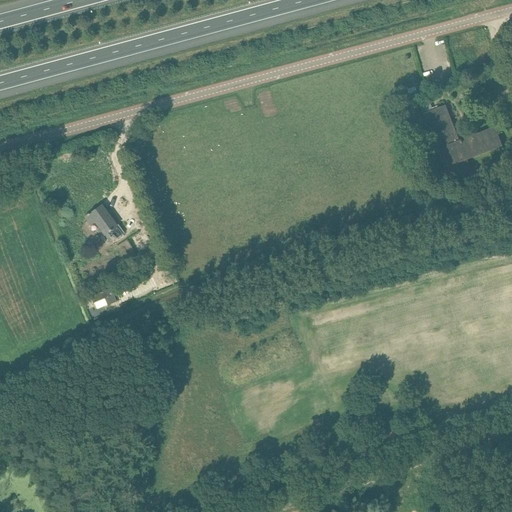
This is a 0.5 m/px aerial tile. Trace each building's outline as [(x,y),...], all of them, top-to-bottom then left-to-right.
[(446,105),(423,114),(448,177),(454,175),(470,169),(471,169),(467,160),(503,146),(495,126),(459,140),(446,105)] [(470,169),(454,175),(458,187),(470,182),(475,180),(470,169)] [(472,188),(470,182),(458,187),(460,192),(472,188)] [(87,215),(84,217),(90,225),(94,222),(110,243),(124,233),(118,224),(116,226),(107,213),(109,212),(103,203),(89,213),(87,214),(87,215)] [(169,259),(163,261),(167,271),(172,269),(169,259)] [(111,289),(91,297),(94,303),(104,298),(107,305),(116,301),(113,295),(111,289)]
